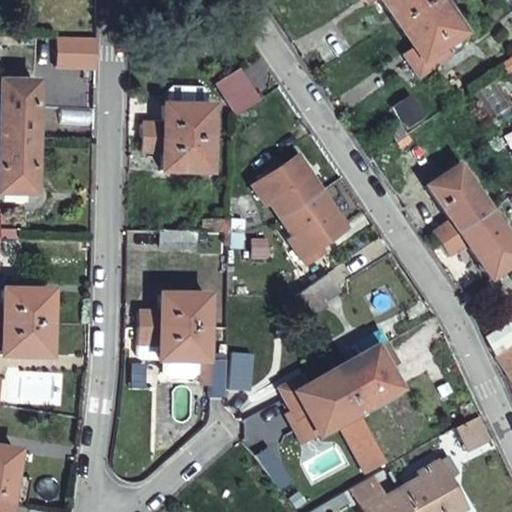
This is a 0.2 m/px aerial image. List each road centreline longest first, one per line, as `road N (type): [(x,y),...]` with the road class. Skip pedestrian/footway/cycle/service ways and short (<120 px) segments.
road 1 (residential): [(82,511),(102,375),(114,24),(125,0)]
road 2 (residential): [(511,435),(450,307),(244,0)]
